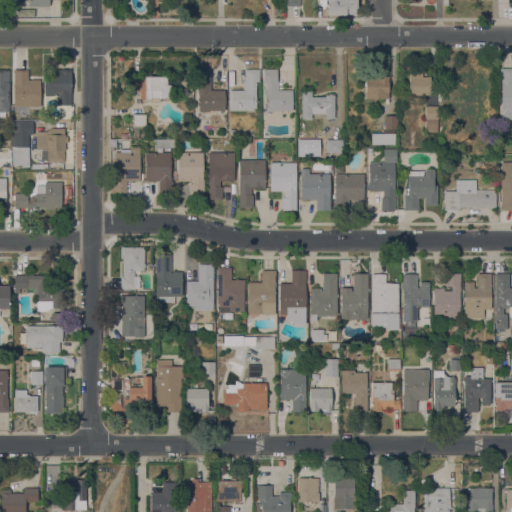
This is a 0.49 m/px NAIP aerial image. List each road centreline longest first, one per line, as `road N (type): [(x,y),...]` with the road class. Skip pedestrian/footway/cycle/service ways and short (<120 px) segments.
road 1 (residential): [(511,444),(0,445)]
road 2 (residential): [(511,241),(258,241),(177,224),(91,223)]
road 3 (tertiary): [(511,35),(91,37)]
road 4 (residential): [(93,444),(91,37)]
